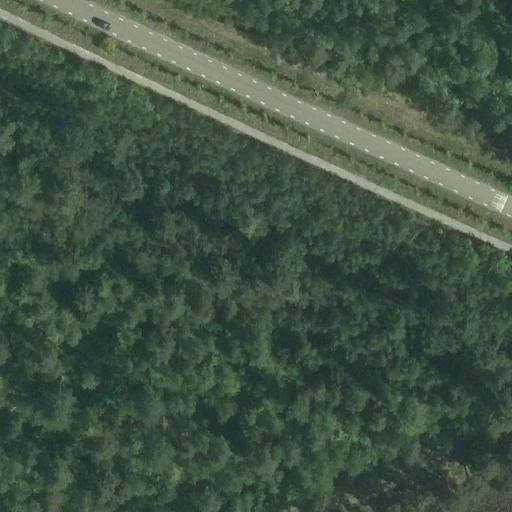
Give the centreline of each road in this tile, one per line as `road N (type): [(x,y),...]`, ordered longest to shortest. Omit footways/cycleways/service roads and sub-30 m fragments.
road 1 (tertiary): [(511,205),(71,0)]
road 2 (track): [(511,395),(419,466),(360,497),(301,511)]
